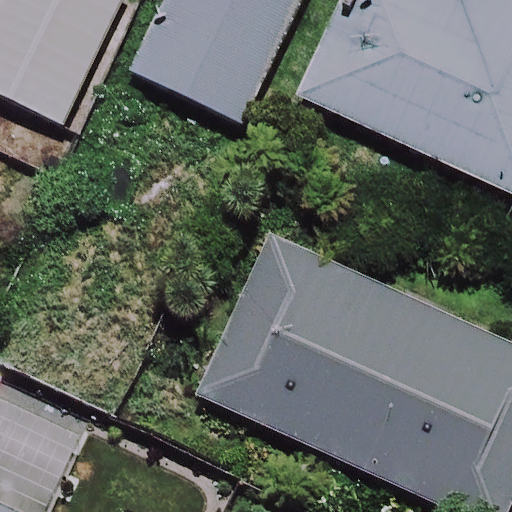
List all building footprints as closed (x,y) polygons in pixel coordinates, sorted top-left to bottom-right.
[(0,0),(0,105),(65,133),(121,0),(0,0)] [(172,0),(152,47),(131,38),(116,73),(243,130),(301,0),(172,0)] [(511,0),(357,0),(309,110),(511,201),(511,0)] [(510,511),(511,508),(511,339),(280,232),(203,400),(446,511),(510,511)] [(60,511),(99,428),(0,382),(0,511),(60,511)]
